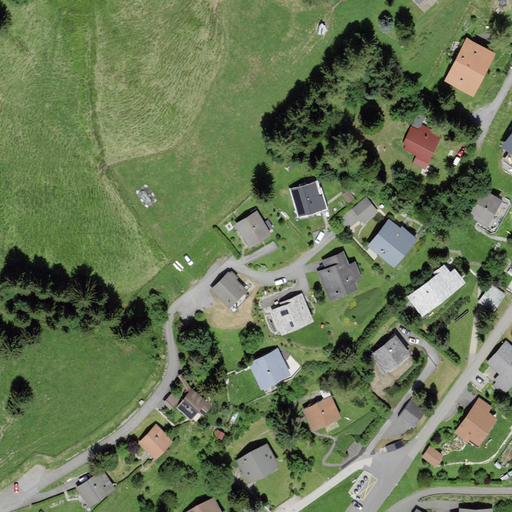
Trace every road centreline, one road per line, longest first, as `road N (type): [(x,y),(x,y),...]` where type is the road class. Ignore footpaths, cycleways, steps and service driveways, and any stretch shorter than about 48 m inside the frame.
road 1 (residential): [(0,511),(112,439),(148,406),(171,374),(170,314),(188,295)]
road 2 (residential): [(396,470),(511,308)]
road 3 (residential): [(390,511),(432,491),(511,490)]
road 4 (residential): [(291,511),(362,463),(396,470)]
road 5 (residential): [(188,295),(236,264),(258,277),(295,271)]
